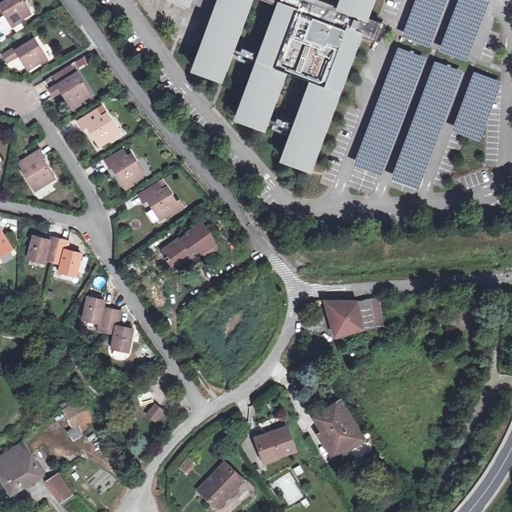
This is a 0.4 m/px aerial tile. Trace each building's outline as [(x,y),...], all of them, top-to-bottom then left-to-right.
[(0,0),(0,6),(0,7),(7,17),(13,13),(17,18),(29,10),(22,0),(0,0)] [(167,0),(168,0),(176,6),(187,11),(190,4),(198,7),(216,14),(195,71),(222,81),(233,52),(259,62),(238,119),(265,130),(268,122),(294,132),(284,160),(311,171),(361,36),(375,41),(380,28),(381,23),(368,18),(374,0),(343,0),(340,7),(327,3),(320,0),(167,0)] [(414,0),(402,32),(430,43),(446,0),(414,0)] [(487,0),(456,0),(438,47),(466,57),(488,0),(487,0)] [(13,13),(7,17),(11,24),(18,20),(17,18),(13,13)] [(19,42),(17,40),(1,50),(6,57),(19,49),(22,52),(21,53),(28,65),(41,56),(39,52),(42,49),(32,33),(29,36),(19,42)] [(17,40),(19,42),(29,36),(27,33),(17,40)] [(396,50),(353,162),(380,173),(423,60),(396,50)] [(434,60),(391,177),(418,187),(462,70),(434,60)] [(51,94),(60,90),(61,89),(64,93),(62,94),(66,101),(75,96),(78,101),(90,94),(75,70),(47,88),(51,94)] [(474,70),(451,129),(479,139),(501,81),(474,70)] [(75,96),(66,101),(71,108),(79,103),(78,101),(75,96)] [(86,124),(90,129),(92,127),(94,131),(92,132),(99,144),(108,139),(109,140),(116,136),(112,129),(116,127),(107,111),(101,115),(97,108),(78,119),(83,126),(86,124)] [(112,129),(116,136),(120,134),(116,127),(112,129)] [(21,171),(30,186),(35,183),(38,188),(54,178),(47,166),(44,168),(41,163),(44,162),(41,158),(44,156),(39,149),(18,161),(23,169),(21,171)] [(111,166),(114,171),(116,170),(118,174),(116,175),(121,181),(128,176),(131,181),(145,173),(132,154),(127,156),(123,149),(104,160),(109,168),(111,166)] [(128,176),(121,181),(125,188),(133,184),(131,181),(128,176)] [(162,179),(156,183),(161,190),(167,186),(162,179)] [(147,198),(151,203),(153,202),(155,206),(153,208),(161,219),(169,214),(169,215),(176,211),(172,204),(177,201),(167,186),(161,190),(156,183),(138,194),(143,201),(147,198)] [(172,204),(176,211),(181,208),(177,201),(172,204)] [(169,257),(172,261),(182,255),(185,258),(193,252),(191,248),(197,244),(205,254),(218,244),(210,232),(208,233),(205,229),(207,228),(200,219),(162,247),(166,253),(164,255),(167,259),(169,257)] [(0,254),(12,248),(0,228),(0,254)] [(39,239),(39,237),(33,236),(27,259),(45,263),(46,259),(62,263),(60,272),(76,276),(81,253),(77,252),(76,254),(72,253),(72,251),(67,249),(69,241),(50,236),(49,239),(44,238),(44,240),(39,239)] [(182,255),(172,261),(175,265),(185,258),(182,255)] [(123,312),(104,308),(106,300),(89,297),(85,319),(101,323),(99,330),(116,334),(113,348),(130,351),(134,330),(120,326),(123,312)] [(359,329),(376,326),(372,298),(366,298),(358,301),(324,301),(334,336),(359,329)] [(372,298),(376,326),(383,324),(380,298),(372,298)] [(43,388),(53,382),(49,375),(39,382),(43,388)] [(140,404),(153,401),(150,391),(137,395),(140,404)] [(73,427),(79,424),(93,416),(84,399),(63,410),(73,427)] [(323,433),(322,434),(335,454),(360,437),(349,421),(339,404),(315,419),(323,433)] [(156,421),(164,411),(157,405),(148,415),(156,421)] [(93,416),(79,424),(83,432),(97,424),(93,416)] [(353,419),(349,421),(360,437),(335,454),(322,434),(318,436),(333,460),(366,440),(353,419)] [(75,443),(83,437),(76,427),(68,433),(75,443)] [(255,438),(263,458),(277,454),(277,455),(294,449),(286,427),(255,438)] [(0,476),(10,493),(42,473),(22,442),(0,455),(0,476)] [(277,454),(263,458),(264,462),(278,457),(277,455),(277,454)] [(189,474),(197,464),(189,457),(181,468),(189,474)] [(215,480),(202,493),(217,507),(242,480),(224,462),(211,476),(215,480)] [(60,503),(71,495),(57,473),(46,481),(60,503)] [(202,493),(215,480),(211,476),(199,490),(202,493)]
